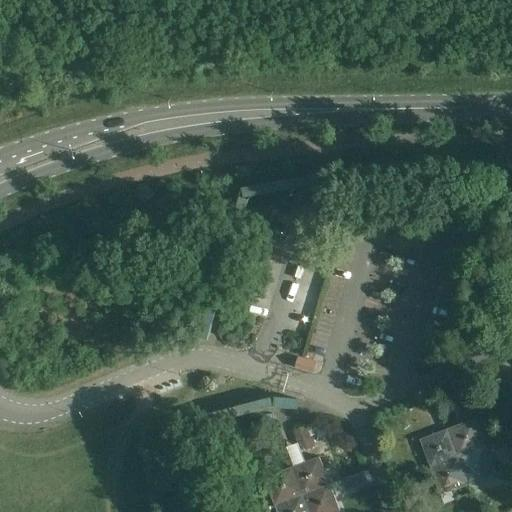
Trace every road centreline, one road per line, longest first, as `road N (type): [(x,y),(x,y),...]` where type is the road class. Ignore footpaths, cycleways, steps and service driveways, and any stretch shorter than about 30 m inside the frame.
road 1 (primary): [(198,119),(511,106)]
road 2 (primary): [(0,192),(198,119)]
road 3 (primary): [(198,119),(115,122),(0,153)]
